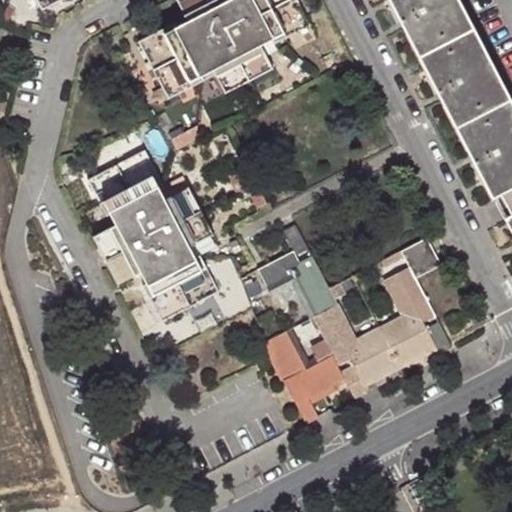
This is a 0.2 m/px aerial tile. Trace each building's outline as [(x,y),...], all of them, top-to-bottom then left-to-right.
[(35,0),(41,11),(60,0),(35,0)] [(173,25),(139,44),(167,101),(203,82),(201,78),(212,72),(223,94),(270,70),(259,48),(270,41),(274,44),(309,25),(295,0),(178,0),(176,1),(186,24),(175,30),(173,25)] [(473,28),(458,0),(387,0),(401,25),(418,58),(473,28)] [(439,98),(455,128),(510,100),(473,28),(418,58),(439,98)] [(471,159),(492,200),(500,196),(511,189),(511,102),(510,100),(455,128),(471,159)] [(144,151),(89,182),(107,217),(110,215),(117,226),(93,238),(118,285),(141,273),(147,285),(144,287),(162,322),(219,292),(201,256),(196,259),(189,248),(213,236),(188,188),(164,200),(159,189),(162,188),(144,151)] [(511,189),(500,196),(511,216),(504,220),(511,235),(511,234),(511,189)] [(294,227),(281,234),(291,253),(259,271),(272,296),(293,286),(311,320),(336,307),(328,290),(294,227)] [(418,260),(433,253),(426,240),(400,253),(408,269),(385,281),(402,318),(378,331),(391,355),(426,338),(437,356),(450,349),(415,279),(425,274),(418,260)] [(439,267),(433,253),(418,260),(425,274),(439,267)] [(336,307),(311,320),(330,356),(343,380),(353,399),(365,393),(355,373),(391,355),(378,331),(354,344),(336,307)] [(287,333),(264,345),(304,424),(317,417),(307,398),(343,380),(330,356),(307,368),(287,333)]
